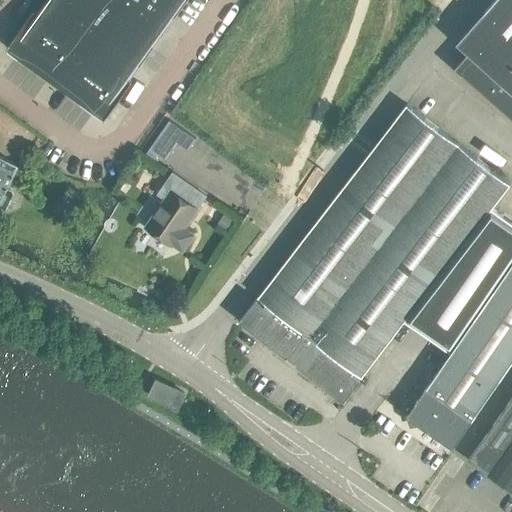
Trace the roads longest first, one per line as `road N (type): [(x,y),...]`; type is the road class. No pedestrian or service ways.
road 1 (unclassified): [(188,368),(479,0)]
road 2 (track): [(307,215),(289,193),(359,0)]
road 3 (tertiary): [(404,511),(216,388)]
road 4 (tertiary): [(0,273),(188,368)]
road 5 (tertiary): [(216,388),(256,433),(369,511)]
